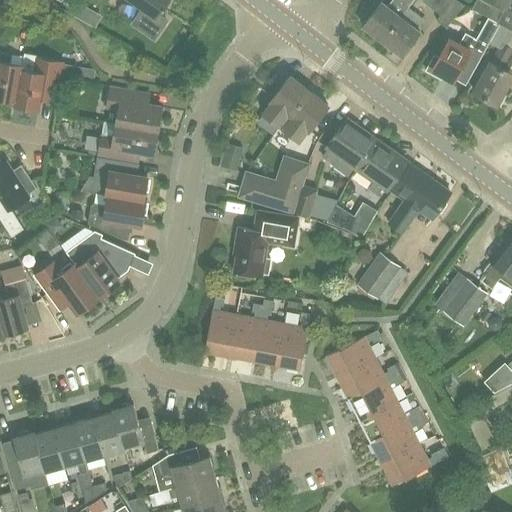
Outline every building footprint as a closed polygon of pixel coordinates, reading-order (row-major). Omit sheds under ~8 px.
[(160,15),(170,0),(128,0),(142,10),(133,23),(154,38),(167,20),(160,15)] [(375,0),(374,0),(368,8),(361,18),(365,22),(362,24),(382,39),(408,5),(411,0),(392,0),(388,5),(382,1),(382,0),(381,0),(379,3),(375,0)] [(464,4),(457,0),(422,0),(423,0),(441,14),(437,20),(446,27),(464,4)] [(511,0),(477,0),(472,8),(497,22),(503,11),(507,9),(511,11),(511,0)] [(408,5),(382,39),(401,54),(428,20),(408,5)] [(500,47),(499,49),(475,91),(497,104),(511,77),(511,30),(500,23),(490,42),(500,47)] [(443,74),(454,80),(455,77),(466,83),(487,46),(465,33),(459,43),(449,38),(439,56),(434,53),(425,69),(441,78),(443,74)] [(0,51),(0,96),(15,99),(14,103),(15,104),(22,64),(11,62),(12,53),(0,51)] [(60,102),(67,62),(28,55),(26,69),(22,68),(23,64),(22,64),(15,104),(39,108),(41,98),(60,102)] [(270,117),(281,126),(310,90),(290,75),(271,101),(272,101),(263,113),(270,117)] [(117,123),(157,130),(161,106),(149,104),(151,92),(111,85),(107,106),(119,108),(117,123)] [(310,90),(281,126),(299,140),(308,129),(309,130),(329,105),(310,90)] [(328,148),(323,156),(334,164),(339,156),(357,168),(377,140),(346,118),(326,147),(328,148)] [(153,153),(157,130),(117,123),(105,120),(99,156),(122,160),(139,163),(141,151),(153,153)] [(408,162),(377,140),(357,168),(374,180),(369,188),(378,194),(383,186),(388,190),(408,162)] [(97,156),(94,176),(90,176),(81,190),(108,195),(108,194),(143,200),(147,177),(120,172),(122,160),(99,156),(97,156)] [(0,218),(12,236),(24,228),(11,208),(29,196),(28,194),(37,188),(21,164),(12,170),(6,161),(3,163),(0,158),(0,218)] [(283,183),(302,189),(302,186),(309,164),(291,158),(283,183)] [(450,194),(410,165),(392,190),(405,199),(387,223),(402,233),(419,210),(431,219),(450,194)] [(247,172),(240,195),(294,213),(302,189),(283,183),(247,172)] [(302,186),(302,189),(294,213),(309,217),(317,191),(302,186)] [(111,233),(114,219),(141,224),(145,200),(143,200),(108,194),(108,195),(106,204),(94,202),(91,204),(88,223),(111,233)] [(354,215),(337,205),(327,222),(346,229),(362,236),(377,210),(362,202),(354,215)] [(299,217),(285,214),(258,209),(254,229),(238,226),(235,243),(238,243),(234,271),(236,271),(237,275),(239,277),(242,279),(245,278),(248,277),(250,274),(262,276),(263,273),(268,274),(271,258),(266,257),(268,241),(294,246),(299,217)] [(511,233),(510,232),(491,257),(492,258),(484,268),(487,270),(480,279),(491,288),(499,277),(511,286),(511,285),(511,233)] [(75,263),(99,296),(120,281),(117,277),(128,270),(136,253),(100,237),(83,249),(79,243),(67,252),(75,262),(75,263)] [(380,251),(357,284),(378,298),(378,297),(386,303),(408,272),(400,266),(401,266),(380,251)] [(64,270),(56,259),(34,275),(60,311),(71,302),(78,311),(99,296),(75,263),(64,270)] [(0,270),(4,283),(25,276),(21,263),(0,270)] [(0,318),(4,333),(27,326),(21,305),(33,302),(26,277),(5,283),(8,297),(0,298),(0,318)] [(468,278),(444,310),(463,324),(487,293),(468,278)] [(221,305),(223,306),(225,297),(215,295),(213,309),(205,352),(229,356),(237,313),(220,310),(221,305)] [(264,298),(263,304),(253,360),(277,365),(284,322),(267,319),(268,314),(271,315),(274,300),(264,298)] [(237,313),(229,356),(253,360),(263,304),(254,302),(252,311),(255,312),(254,317),(237,313)] [(302,326),(284,322),(277,365),(300,369),(308,327),(311,313),(301,311),(299,320),(303,320),(302,326)] [(365,335),(326,355),(337,376),(376,357),(368,341),(373,339),(374,342),(382,338),(377,329),(365,335)] [(384,373),(376,357),(337,376),(348,398),(399,372),(395,363),(387,367),(389,370),(384,373)] [(404,381),(399,372),(348,398),(359,420),(398,400),(390,384),(395,382),(396,385),(404,381)] [(511,383),(486,398),(491,407),(511,395),(511,383)] [(406,415),(398,400),(359,420),(370,441),(422,415),(417,406),(409,410),(410,413),(406,415)] [(119,407),(113,409),(124,449),(125,448),(124,446),(144,441),(147,452),(159,449),(151,422),(140,425),(134,403),(127,405),(127,402),(118,405),(119,407)] [(124,449),(113,409),(112,409),(113,411),(94,416),(105,454),(124,449)] [(422,415),(370,441),(381,463),(420,443),(412,427),(416,425),(418,427),(426,423),(422,415)] [(105,454),(94,416),(74,422),(86,459),(105,454)] [(74,422),(66,424),(55,427),(65,465),(76,462),(80,473),(88,471),(84,460),(86,459),(74,422)] [(65,465),(55,427),(35,432),(35,430),(34,431),(45,471),(65,465)] [(45,471),(34,431),(14,436),(20,458),(8,462),(16,489),(37,483),(38,487),(49,484),(45,471)] [(420,443),(381,463),(393,484),(431,464),(449,455),(444,446),(431,453),(432,456),(428,458),(420,443)] [(178,451),(169,454),(158,461),(152,466),(160,491),(170,488),(177,486),(201,480),(215,476),(210,455),(181,463),(178,451)] [(117,487),(131,478),(132,477),(130,470),(114,475),(117,487)] [(201,480),(177,486),(170,488),(172,497),(180,495),(183,506),(203,500),(221,495),(215,476),(201,480)] [(93,485),(96,495),(107,489),(105,482),(93,485)] [(96,495),(93,485),(82,488),(86,502),(96,495)] [(3,504),(14,501),(12,491),(0,494),(3,504)] [(203,500),(183,506),(184,511),(225,511),(221,495),(203,500)] [(134,511),(149,511),(140,497),(127,500),(134,511)] [(99,498),(87,506),(91,511),(99,511),(105,508),(99,498)] [(10,511),(17,510),(14,501),(3,504),(5,511),(10,511)] [(56,511),(67,511),(65,503),(55,505),(56,511)]
